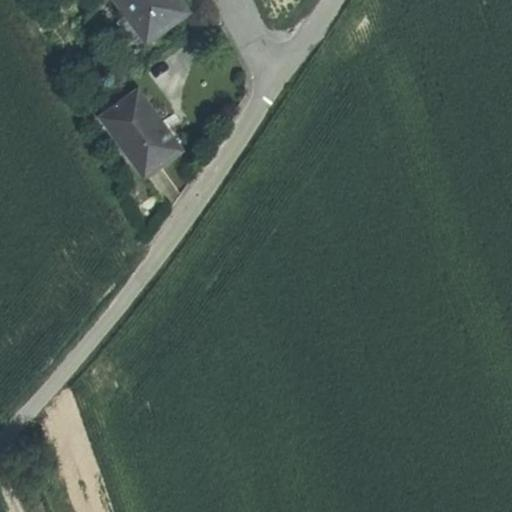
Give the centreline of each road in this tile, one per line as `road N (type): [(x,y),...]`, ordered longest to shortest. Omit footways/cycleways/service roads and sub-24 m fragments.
road 1 (track): [(286,67),(99,339),(0,444)]
road 2 (residential): [(230,0),(286,67),(330,0)]
